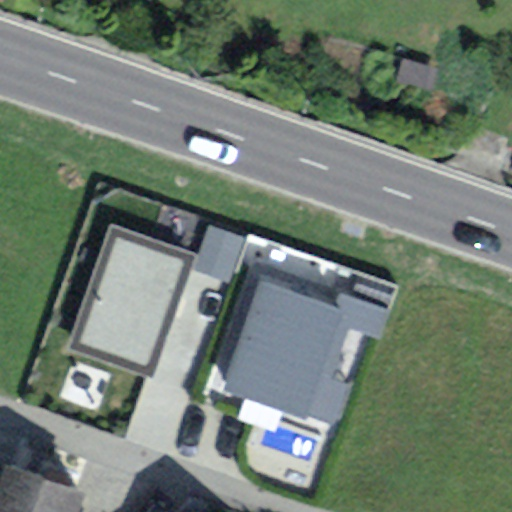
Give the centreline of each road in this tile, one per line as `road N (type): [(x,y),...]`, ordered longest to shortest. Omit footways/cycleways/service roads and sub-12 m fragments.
road 1 (secondary): [(511,235),(0,60)]
road 2 (residential): [(289,511),(0,412)]
